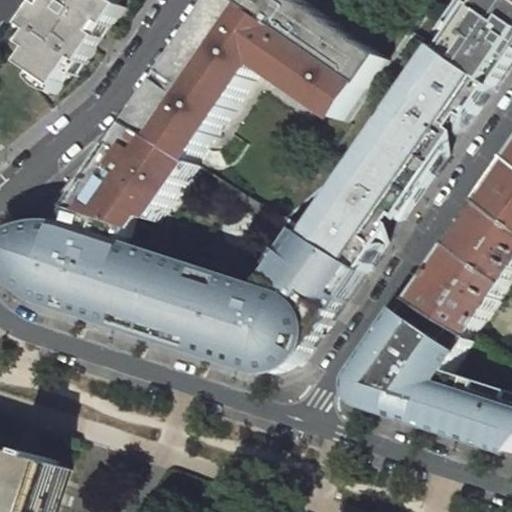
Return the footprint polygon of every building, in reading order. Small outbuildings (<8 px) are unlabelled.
[(51,94),(55,95),(68,76),(78,62),(85,66),(125,8),(119,3),(121,0),(42,0),(25,26),(34,33),(27,44),(34,49),(26,63),(37,71),(36,75),(36,79),(37,82),(39,85),(42,88),(45,91),(47,92),(51,94)] [(200,165),(263,74),(262,67),(268,66),(352,124),(376,90),(290,31),(244,0),(230,0),(218,18),(216,17),(210,25),(213,27),(200,46),(197,44),(189,55),(192,57),(183,70),(180,68),(139,127),(199,165),(200,165)] [(244,0),(290,31),(376,90),(396,62),(376,48),(304,0),(244,0)] [(511,67),(511,0),(495,0),(468,39),(511,68),(511,67)] [(405,47),(386,34),(376,48),(396,62),(405,47)] [(482,111),(498,88),(442,50),(418,85),(420,86),(404,109),(402,108),(334,206),(328,213),(318,225),(310,234),(310,235),(370,273),(390,243),(383,238),(399,214),(407,219),(450,157),(444,153),(458,132),(464,125),(482,111)] [(104,176),(93,192),(90,197),(77,216),(82,226),(83,227),(78,229),(75,238),(81,239),(82,242),(89,238),(93,239),(93,238),(133,250),(134,248),(131,242),(137,240),(144,218),(163,224),(194,180),(190,177),(199,165),(139,127),(114,163),(105,175),(104,176)] [(287,170),(297,156),(291,152),(281,166),(287,170)] [(325,168),(288,221),(337,177),(325,168)] [(511,171),(489,206),(511,221),(511,171)] [(236,197),(264,214),(268,208),(240,191),(236,197)] [(511,221),(489,206),(459,249),(511,286),(511,221)] [(62,305),(276,375),(305,366),(370,273),(310,235),(295,257),(291,254),(265,293),(133,250),(93,238),(93,239),(89,238),(82,242),(81,239),(75,238),(56,232),(43,233),(29,237),(21,241),(14,264),(27,282),(34,289),(44,297),(53,302),(62,305)] [(511,286),(459,249),(420,305),(475,340),(511,286)] [(475,340),(420,305),(368,380),(366,384),(365,389),(366,396),(371,403),(378,408),(511,451),(511,392),(459,375),(462,368),(479,343),(475,340)] [(0,511),(59,511),(73,470),(61,466),(62,462),(50,458),(49,462),(34,457),(26,483),(0,474),(0,511)]
